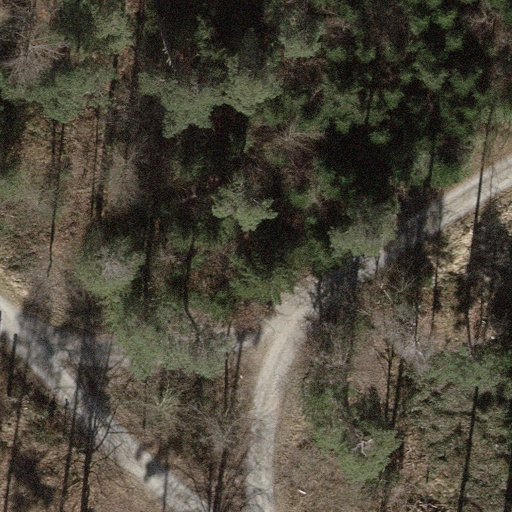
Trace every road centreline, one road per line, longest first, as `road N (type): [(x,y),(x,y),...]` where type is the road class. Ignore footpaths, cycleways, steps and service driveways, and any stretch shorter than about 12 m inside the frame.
road 1 (track): [(37,367),(277,330),(511,176)]
road 2 (track): [(0,325),(198,511)]
road 3 (track): [(277,330),(255,511)]
